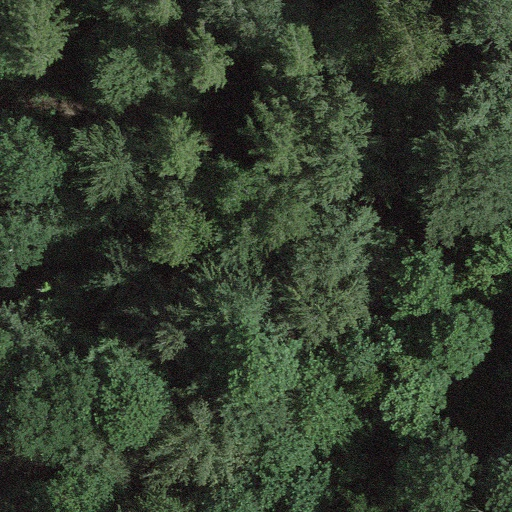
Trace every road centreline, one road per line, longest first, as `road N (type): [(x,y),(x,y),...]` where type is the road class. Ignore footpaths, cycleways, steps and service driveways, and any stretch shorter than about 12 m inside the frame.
road 1 (track): [(0,109),(196,135),(376,194),(371,217),(228,430),(203,511)]
road 2 (track): [(376,194),(511,193)]
